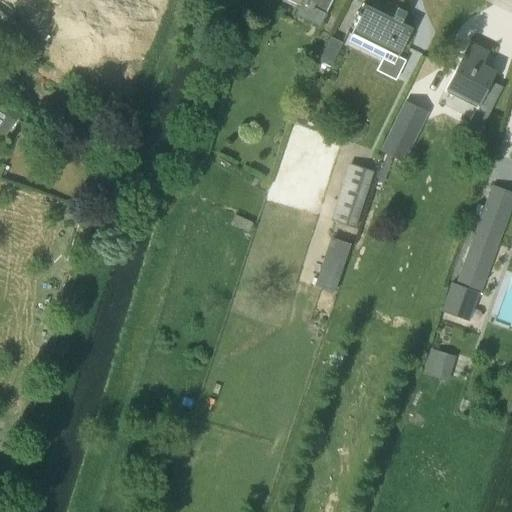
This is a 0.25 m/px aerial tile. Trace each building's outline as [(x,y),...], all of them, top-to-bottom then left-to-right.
[(319,27),(325,15),(332,0),(285,0),(298,6),(293,15),(319,27)] [(397,59),(413,29),(401,24),(406,13),(397,9),(392,19),(362,5),(358,13),(356,12),(354,15),(360,17),(351,36),(352,36),(349,42),(382,59),(385,53),(397,59)] [(31,54),(39,43),(28,34),(20,46),(31,54)] [(330,68),(342,44),(331,38),(319,62),(330,68)] [(444,89),(477,106),(472,116),(484,122),(501,89),(491,83),(495,75),(480,67),(487,55),(467,45),(444,89)] [(404,163),(428,112),(404,100),(379,151),(404,163)] [(294,122),(301,125),(306,112),(299,109),(294,122)] [(8,114),(0,127),(0,131),(8,136),(17,120),(8,114)] [(356,229),(375,174),(354,167),(335,222),(356,229)] [(511,200),(511,192),(492,185),(487,199),(471,247),(450,315),(443,313),(439,326),(446,328),(442,342),(461,348),(489,254),(492,255),(511,200)] [(252,223),(235,215),(231,224),(248,232),(252,223)] [(448,355),(433,351),(430,350),(423,374),(423,375),(441,380),(448,355)] [(193,401),(183,398),(180,406),(190,409),(193,401)]
